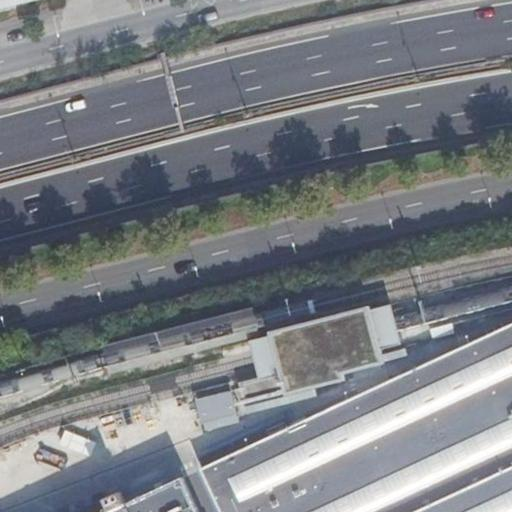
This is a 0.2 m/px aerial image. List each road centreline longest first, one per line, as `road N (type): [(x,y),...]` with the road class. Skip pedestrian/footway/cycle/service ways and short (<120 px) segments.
road 1 (tertiary): [(0,314),(511,186)]
road 2 (motorway): [(0,214),(349,126),(511,96)]
road 3 (motorway): [(511,29),(302,68),(0,143)]
road 4 (tertiary): [(264,0),(0,66)]
